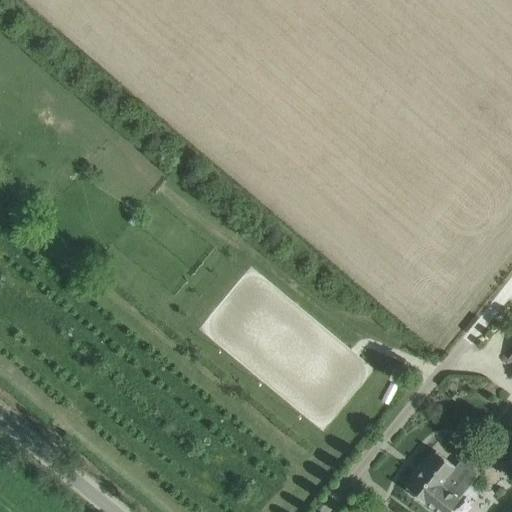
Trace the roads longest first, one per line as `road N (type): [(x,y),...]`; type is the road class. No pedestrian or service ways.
road 1 (unclassified): [(323,511),(511,284)]
road 2 (unclassified): [(112,511),(0,419)]
